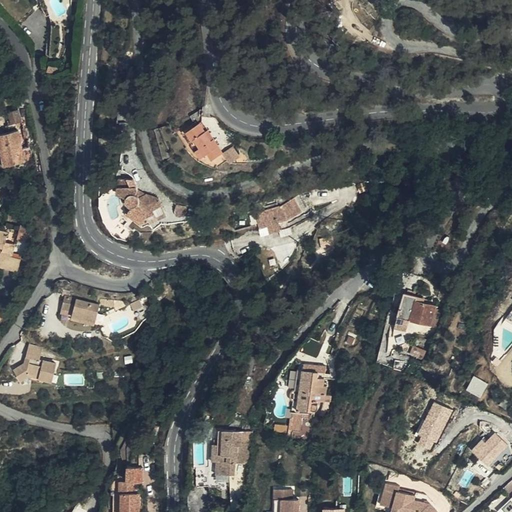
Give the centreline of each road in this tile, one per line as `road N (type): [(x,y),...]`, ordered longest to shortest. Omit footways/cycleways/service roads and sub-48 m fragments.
road 1 (residential): [(135,0),(145,134),(157,167),(178,185),(224,190),(414,140),(446,149),(460,165),(462,188),(425,247),(427,265),(447,268),(461,261),(480,211),(511,186)]
road 2 (tertiary): [(208,0),(224,103),(240,118),(270,124),(373,111),(488,111),(507,102),(498,86),(416,87),(332,71),(304,51),(300,0)]
road 3 (tertiary): [(145,260),(213,256),(245,296),(243,317),(178,429),(175,511)]
road 4 (tertiary): [(94,0),(85,217),(101,244),(145,260)]
road 5 (residential): [(511,66),(404,44),(386,23),(394,5),(415,3),(482,39),(511,33)]
road 6 (residential): [(0,21),(20,44),(30,74),(62,269)]
road 7 (unclassified): [(93,511),(113,452),(102,433),(0,408)]
